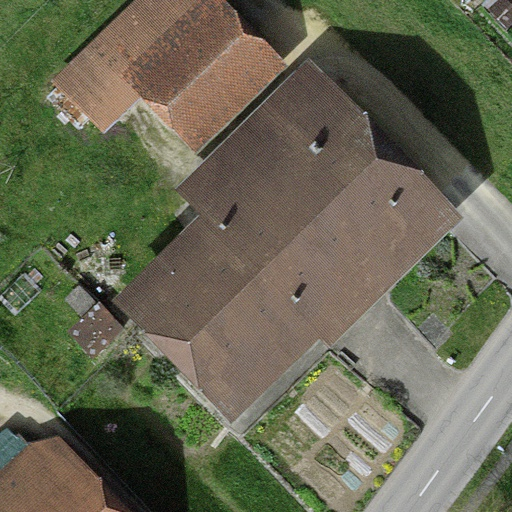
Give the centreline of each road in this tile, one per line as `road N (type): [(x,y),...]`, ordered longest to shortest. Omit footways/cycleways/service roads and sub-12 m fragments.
road 1 (track): [(126,511),(18,391),(0,405)]
road 2 (secondary): [(511,366),(404,511)]
